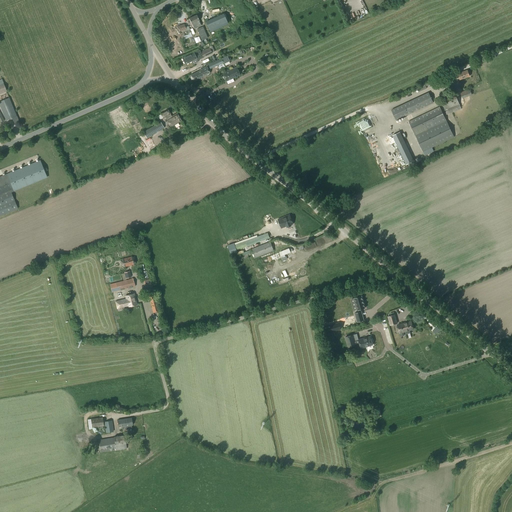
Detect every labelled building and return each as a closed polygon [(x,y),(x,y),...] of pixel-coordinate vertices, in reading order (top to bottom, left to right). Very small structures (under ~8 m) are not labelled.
[(206,23),(210,32),(228,23),(224,14),(206,23)] [(196,15),(189,18),(191,24),(194,29),(201,26),(198,21),(199,21),(196,15)] [(198,54),(195,56),(197,60),(212,53),(210,49),(201,53),(200,52),(197,54),(198,54)] [(191,54),(182,58),(185,64),(193,60),(191,54)] [(220,58),(208,65),(210,69),(223,63),(220,58)] [(191,76),(190,77),(192,80),(193,80),(194,81),(205,75),(205,76),(210,73),(206,67),(199,70),(199,71),(191,75),(191,76)] [(236,68),(222,74),(225,81),(239,75),(236,68)] [(457,74),(459,78),(456,79),(457,81),(470,77),(467,70),(457,74)] [(459,86),(457,81),(456,79),(446,82),(449,92),(455,90),(454,88),(459,86)] [(469,89),(460,93),(462,98),(471,95),(469,89)] [(428,94),(391,111),(395,121),(417,110),(432,103),(428,94)] [(7,95),(0,97),(0,105),(6,120),(16,116),(7,95)] [(455,95),(440,101),(446,115),(460,109),(455,95)] [(421,116),(409,122),(423,152),(425,151),(426,150),(454,137),(445,119),(440,107),(421,116)] [(168,110),(161,114),(163,118),(165,117),(166,119),(166,120),(171,128),(181,121),(176,114),(171,117),(170,114),(168,110)] [(368,124),(376,121),(372,111),(364,115),(368,124)] [(161,122),(143,132),(147,138),(164,128),(161,122)] [(150,137),(145,140),(150,149),(156,146),(150,137)] [(0,215),(18,209),(11,192),(47,177),(40,161),(0,176),(0,215)] [(290,215),(278,219),(279,222),(284,221),(285,222),(286,224),(292,222),(290,215)] [(267,234),(235,245),(236,250),(268,239),(267,234)] [(270,242),(251,250),(252,252),(254,258),(274,250),(270,242)] [(237,253),(236,250),(235,245),(234,244),(227,246),(231,255),(237,253)] [(123,259),(121,262),(122,265),(124,267),(134,265),(135,262),(134,258),(132,257),(123,259)] [(125,275),(122,275),(123,281),(126,280),(126,279),(131,277),(129,271),(124,273),(125,275)] [(121,282),(110,284),(112,292),(123,289),(135,286),(133,279),(123,281),(121,282)] [(126,299),(120,301),(122,307),(127,306),(128,307),(137,305),(134,294),(125,296),(126,299)] [(365,308),(361,296),(360,296),(360,295),(355,296),(355,298),(354,298),(357,310),(358,310),(358,312),(355,313),(357,322),(364,320),(361,311),(360,309),(365,308)] [(390,315),(388,316),(390,325),(397,323),(395,314),(394,314),(390,315)] [(411,321),(397,325),(399,333),(400,333),(404,332),(413,329),(411,321)] [(338,323),(323,327),(325,333),(340,329),(338,323)] [(353,335),(345,337),(348,347),(356,345),(355,345),(359,344),(361,348),(372,345),(372,342),(372,339),(371,339),(370,336),(358,340),(354,341),(353,335)] [(103,418),(91,419),(91,425),(92,427),(104,425),(103,418)] [(131,418),(117,420),(118,427),(132,425),(131,418)] [(112,421),(104,422),(106,433),(113,432),(112,421)] [(114,438),(99,440),(101,453),(127,449),(125,436),(114,437),(114,438)]
